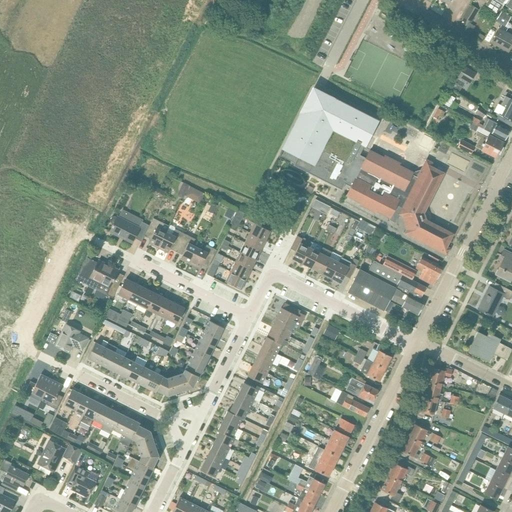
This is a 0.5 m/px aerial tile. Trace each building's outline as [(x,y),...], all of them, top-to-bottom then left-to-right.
[(253,0),(251,0),(249,5),(259,10),(262,4),(253,0)] [(504,0),(488,0),(486,5),(497,12),(504,0)] [(470,5),(462,17),(471,22),(479,10),(470,5)] [(496,22),(505,27),(510,17),(501,12),(496,22)] [(511,35),(499,29),(496,34),(492,43),(508,52),(511,44),(511,35)] [(458,77),(470,85),(476,74),(464,67),(458,77)] [(377,122),(315,91),(314,92),(312,92),(304,108),(290,136),(284,148),(285,149),(282,156),(295,163),(293,165),(342,190),(345,184),(351,187),(347,195),(361,203),(360,205),(375,212),(376,210),(390,217),(389,219),(395,223),(399,215),(404,217),(408,229),(405,234),(446,255),(450,248),(445,246),(451,234),(448,233),(449,232),(428,222),(423,220),(421,215),(442,174),(430,168),(433,163),(426,160),(417,177),(412,175),(413,173),(399,165),(400,164),(385,156),(384,158),(370,151),(366,158),(360,155),(377,122)] [(444,105),(449,107),(454,98),(449,95),(444,105)] [(495,118),(511,127),(511,125),(511,99),(510,98),(505,96),(500,105),(505,108),(500,116),(498,114),(495,118)] [(477,105),(473,111),(483,118),(488,112),(477,105)] [(445,112),(438,108),(433,117),(441,121),(445,112)] [(481,126),(481,128),(489,132),(505,140),(510,130),(501,126),(486,118),(485,120),(481,126)] [(472,123),(469,129),(475,131),(487,137),(484,142),(482,143),(480,147),(481,149),(480,150),(486,153),(487,154),(496,158),(498,154),(504,142),(495,138),(488,134),(489,132),(481,128),(478,126),(472,123)] [(458,147),(471,154),(475,147),(462,140),(458,147)] [(179,186),(198,192),(200,184),(182,178),(179,186)] [(317,199),(313,206),(321,210),(324,203),(317,199)] [(230,207),(226,215),(232,219),(236,211),(230,207)] [(114,225),(110,232),(132,243),(134,238),(141,241),(145,233),(149,225),(142,222),(139,227),(127,221),(118,217),(117,218),(115,217),(113,217),(111,218),(111,220),(111,222),(112,224),(114,225)] [(252,217),(249,223),(253,225),(249,233),(265,241),(268,235),(269,236),(271,231),(263,227),(265,223),(253,217),(252,217)] [(148,243),(158,248),(169,226),(163,223),(153,218),(144,236),(151,239),(148,243)] [(326,230),(330,232),(333,227),(332,226),(334,222),(331,220),(326,230)] [(170,249),(176,252),(185,234),(175,229),(175,227),(171,225),(169,226),(158,248),(168,253),(170,249)] [(367,225),(364,232),(370,235),(374,229),(367,225)] [(330,232),(328,236),(332,238),(337,229),(333,227),(330,232)] [(249,233),(245,243),(261,251),(263,247),(262,246),(265,241),(249,233)] [(180,259),(190,264),(198,248),(192,245),(195,239),(185,234),(176,252),(182,255),(180,259)] [(298,262),(302,264),(310,248),(313,243),(301,236),(300,237),(297,236),(291,249),(296,251),(292,258),(298,261),(298,262)] [(245,243),(240,252),(255,260),(258,254),(259,255),(261,251),(245,243)] [(198,248),(190,264),(199,269),(202,265),(208,268),(217,250),(207,245),(204,251),(198,248)] [(306,265),(312,268),(320,253),(310,248),(302,264),(305,266),(306,265)] [(496,274),(504,279),(510,281),(511,276),(511,253),(504,249),(501,255),(504,257),(496,274)] [(240,252),(235,262),(252,270),(254,266),(253,266),(255,260),(240,252)] [(317,272),(321,274),(329,257),(320,253),(312,268),(317,271),(317,272)] [(422,256),(415,268),(422,272),(419,278),(433,285),(436,279),(437,279),(443,268),(422,256)] [(325,275),(331,278),(339,262),(329,257),(321,274),(325,276),(325,275)] [(339,262),(331,278),(337,281),(336,282),(340,284),(345,276),(350,278),(358,261),(354,259),(352,263),(341,258),(339,262)] [(82,267),(76,279),(80,282),(87,285),(90,278),(100,283),(109,265),(98,260),(93,272),(87,269),(82,267)] [(367,274),(395,289),(419,301),(421,296),(422,296),(426,288),(374,261),(367,274)] [(235,262),(230,272),(246,279),(249,274),(250,274),(252,270),(235,262)] [(390,269),(412,280),(415,273),(393,262),(390,269)] [(207,275),(212,277),(218,266),(213,263),(207,275)] [(100,283),(97,290),(106,295),(113,298),(115,294),(119,285),(124,276),(118,273),(119,270),(109,265),(100,283)] [(393,293),(395,289),(367,274),(359,270),(348,292),(383,310),(393,293)] [(230,272),(230,273),(225,282),(242,290),(244,286),(243,285),(246,279),(230,272)] [(118,295),(128,300),(136,284),(126,279),(118,295)] [(478,309),(487,314),(492,317),(502,297),(509,300),(511,294),(511,291),(504,287),(495,282),(492,288),(489,287),(478,309)] [(128,300),(138,304),(146,289),(136,284),(128,300)] [(138,304),(147,309),(155,293),(146,289),(138,304)] [(389,300),(418,315),(424,303),(419,301),(395,289),(393,293),(383,310),(383,311),(389,300)] [(72,292),(69,298),(78,302),(81,296),(72,292)] [(147,309),(157,314),(165,298),(155,293),(147,309)] [(157,314),(167,319),(175,303),(165,298),(157,314)] [(175,303),(167,319),(177,324),(182,312),(186,314),(188,310),(184,308),(185,308),(175,303)] [(281,308),(276,317),(294,326),(299,317),(304,319),(306,314),(285,303),(282,308),(281,308)] [(61,320),(66,323),(72,312),(66,309),(61,320)] [(276,317),(272,327),(289,336),(294,326),(276,317)] [(104,319),(102,323),(114,329),(116,325),(113,323),(104,319)] [(139,325),(137,329),(145,333),(147,329),(143,327),(145,323),(141,321),(139,325)] [(209,321),(204,331),(219,338),(224,328),(209,321)] [(66,325),(60,337),(55,346),(69,353),(73,344),(77,346),(76,347),(82,350),(88,339),(78,334),(79,331),(66,325)] [(117,325),(114,330),(120,332),(124,334),(126,330),(122,328),(117,325)] [(272,327),(267,337),(284,346),(289,336),(272,327)] [(123,336),(127,338),(133,341),(136,335),(130,332),(126,330),(124,334),(123,336)] [(204,331),(199,340),(214,348),(219,338),(204,331)] [(487,337),(478,332),(468,351),(489,362),(494,351),(499,354),(498,356),(506,360),(511,349),(499,342),(500,339),(489,334),(487,337)] [(267,337),(262,347),(276,354),(281,345),(284,346),(267,337)] [(88,358),(98,363),(105,348),(108,342),(103,340),(101,345),(95,343),(92,349),(88,358)] [(199,340),(195,350),(209,357),(214,348),(199,340)] [(105,348),(98,363),(107,368),(115,352),(117,348),(108,343),(105,348)] [(373,348),(367,360),(373,363),(385,369),(392,357),(391,356),(393,351),(379,344),(376,349),(373,348)] [(262,347),(257,356),(272,364),(276,354),(262,347)] [(357,355),(363,359),(367,352),(360,349),(357,355)] [(195,350),(190,360),(204,367),(209,357),(195,350)] [(107,368),(117,373),(125,357),(115,352),(107,368)] [(354,362),(360,365),(363,359),(357,355),(354,362)] [(257,356),(252,366),(267,373),(272,364),(257,356)] [(315,356),(307,373),(314,376),(321,359),(315,356)] [(117,373),(127,378),(134,362),(125,357),(117,373)] [(366,359),(360,371),(367,374),(366,375),(370,377),(379,382),(385,369),(373,363),(367,360),(366,359)] [(190,360),(185,370),(198,377),(199,377),(204,367),(190,360)] [(127,378),(136,383),(144,367),(134,362),(127,378)] [(291,373),(295,376),(300,366),(296,364),(291,373)] [(267,373),(252,366),(247,376),(262,383),(267,373)] [(136,383),(146,387),(154,372),(144,367),(136,383)] [(431,368),(428,382),(441,386),(441,384),(441,383),(443,375),(451,377),(452,370),(445,368),(444,371),(431,368)] [(157,390),(168,396),(168,395),(192,387),(193,387),(198,377),(185,370),(183,373),(167,379),(163,377),(157,390)] [(156,392),(157,390),(163,377),(154,372),(146,387),(156,392)] [(286,383),(290,385),(295,376),(291,373),(286,383)] [(473,378),(462,373),(461,377),(471,382),(473,378)] [(37,395),(42,398),(51,380),(41,374),(36,384),(31,381),(24,394),(35,399),(37,395)] [(378,391),(352,378),(345,390),(365,400),(366,398),(373,401),(378,391)] [(51,380),(42,398),(48,401),(46,404),(57,410),(63,397),(57,395),(62,385),(51,380)] [(428,382),(424,397),(437,400),(437,399),(441,401),(442,394),(439,393),(440,388),(441,386),(444,387),(444,386),(441,386),(428,382)] [(244,383),(239,392),(254,400),(259,402),(265,390),(257,386),(255,388),(244,383)] [(280,395),(284,397),(288,390),(290,385),(286,383),(280,395)] [(497,390),(493,388),(490,393),(489,393),(487,398),(493,399),(497,390)] [(64,405),(74,410),(82,394),(72,389),(68,398),(64,405)] [(239,392),(234,402),(249,409),(254,400),(239,392)] [(336,403),(356,413),(365,417),(369,408),(360,404),(351,400),(353,397),(341,392),(336,403)] [(74,410),(84,415),(92,399),(82,394),(74,410)] [(504,413),(510,401),(499,395),(493,407),(504,413)] [(451,396),(450,404),(456,405),(458,397),(451,396)] [(424,397),(420,411),(430,414),(433,415),(436,415),(437,412),(434,411),(437,400),(424,397)] [(84,415),(80,422),(90,426),(94,420),(101,404),(92,399),(84,415)] [(228,411),(227,411),(242,418),(244,419),(249,409),(234,402),(230,412),(228,411)] [(94,420),(103,424),(111,409),(101,404),(94,420)] [(110,434),(113,429),(121,414),(111,409),(103,424),(101,429),(110,434)] [(450,411),(443,409),(441,417),(448,419),(450,411)] [(268,419),(273,421),(277,411),(274,410),(271,414),(268,419)] [(227,411),(223,421),(237,428),(242,418),(227,411)] [(42,424),(48,427),(54,416),(48,413),(42,424)] [(113,429),(122,434),(130,419),(121,414),(113,429)] [(340,425),(338,430),(349,435),(354,425),(341,418),(338,424),(340,425)] [(122,434),(119,442),(128,447),(132,439),(139,426),(140,424),(130,419),(122,434)] [(223,421),(218,430),(234,439),(239,429),(237,428),(223,421)] [(287,422),(283,429),(290,432),(294,426),(287,422)] [(52,423),(49,430),(57,434),(60,427),(52,423)] [(415,424),(408,437),(420,444),(421,444),(424,445),(425,443),(422,441),(425,435),(428,436),(430,433),(427,431),(415,424)] [(141,457),(139,461),(153,467),(154,468),(153,467),(158,456),(150,432),(150,431),(139,426),(132,439),(136,441),(141,457)] [(481,431),(493,437),(495,432),(483,426),(481,431)] [(264,429),(259,439),(263,441),(268,431),(264,429)] [(219,431),(215,441),(229,448),(234,439),(218,430),(218,431),(219,431)] [(335,430),(330,439),(344,446),(349,435),(338,430),(337,431),(335,430)] [(493,437),(504,443),(507,438),(495,432),(493,437)] [(434,433),(430,441),(437,444),(438,441),(440,437),(434,433)] [(475,445),(481,447),(486,436),(481,433),(475,445)] [(401,451),(414,457),(417,459),(419,455),(416,453),(420,444),(408,437),(401,451)] [(254,448),(258,451),(263,441),(259,439),(254,448)] [(279,439),(275,446),(281,449),(285,442),(279,439)] [(330,439),(325,449),(339,456),(344,446),(330,439)] [(49,441),(42,455),(38,464),(54,472),(58,463),(65,449),(49,441)] [(215,441),(210,451),(225,458),(229,460),(234,450),(229,448),(215,441)] [(70,445),(64,457),(75,462),(81,450),(70,445)] [(90,450),(100,455),(103,450),(97,447),(93,445),(90,450)] [(469,456),(475,459),(481,447),(475,445),(469,456)] [(511,448),(508,447),(502,458),(511,463),(511,448)] [(325,449),(320,460),(333,466),(339,456),(325,449)] [(210,451),(205,460),(220,468),(225,458),(210,451)] [(72,471),(68,480),(74,484),(72,488),(71,489),(88,497),(95,482),(98,475),(90,471),(89,472),(84,470),(80,468),(86,454),(82,452),(75,465),(72,471)] [(424,453),(420,461),(427,464),(430,457),(424,453)] [(242,467),(248,470),(250,465),(253,460),(249,458),(245,456),(240,465),(242,467)] [(463,468),(469,471),(475,459),(469,456),(463,468)] [(132,457),(127,467),(135,470),(149,478),(154,468),(153,467),(139,461),(132,457)] [(511,463),(502,458),(496,470),(508,476),(511,468),(511,463)] [(2,483),(7,486),(16,491),(19,483),(23,485),(29,474),(13,467),(14,464),(5,460),(0,469),(7,473),(5,476),(2,483)] [(220,468),(205,460),(200,470),(215,477),(220,468)] [(314,470),(319,472),(328,477),(333,466),(320,460),(314,470)] [(395,463),(388,476),(401,483),(406,473),(411,476),(415,470),(408,467),(407,469),(395,463)] [(239,477),(243,480),(246,474),(248,470),(242,467),(240,471),(238,470),(235,475),(239,477)] [(457,480),(463,483),(469,471),(463,468),(457,480)] [(135,470),(130,480),(144,487),(149,478),(135,470)] [(496,470),(490,482),(502,488),(508,476),(496,470)] [(289,475),(287,479),(298,485),(298,484),(319,495),(325,484),(316,479),(314,479),(309,476),(306,482),(300,479),(300,480),(296,478),(289,475)] [(401,483),(388,476),(381,490),(393,496),(391,499),(399,502),(402,495),(396,492),(397,490),(399,489),(401,486),(400,485),(401,483)] [(130,480),(125,489),(139,497),(144,487),(130,480)] [(255,487),(263,491),(266,484),(259,480),(255,487)] [(438,492),(442,485),(436,482),(432,489),(438,492)] [(451,485),(445,482),(441,491),(447,494),(451,485)] [(484,494),(487,495),(496,499),(502,488),(490,482),(484,494)] [(301,492),(298,498),(314,506),(319,495),(298,484),(298,485),(295,489),(301,492)] [(0,486),(0,510),(3,511),(9,511),(15,502),(2,495),(5,489),(0,486)] [(125,489),(120,499),(135,506),(139,497),(125,489)] [(452,490),(446,502),(451,505),(457,493),(452,490)] [(172,511),(184,511),(189,502),(180,497),(172,511)] [(289,503),(287,506),(297,511),(310,511),(314,506),(298,498),(295,506),(289,503)] [(119,500),(115,509),(120,511),(131,511),(135,506),(120,499),(119,500)] [(432,500),(429,507),(427,511),(429,511),(437,511),(438,511),(441,505),(438,503),(432,500)] [(184,511),(196,511),(199,507),(189,502),(184,511)] [(375,502),(369,511),(385,511),(387,509),(375,502)] [(440,511),(463,511),(451,506),(451,505),(446,502),(440,511)]
